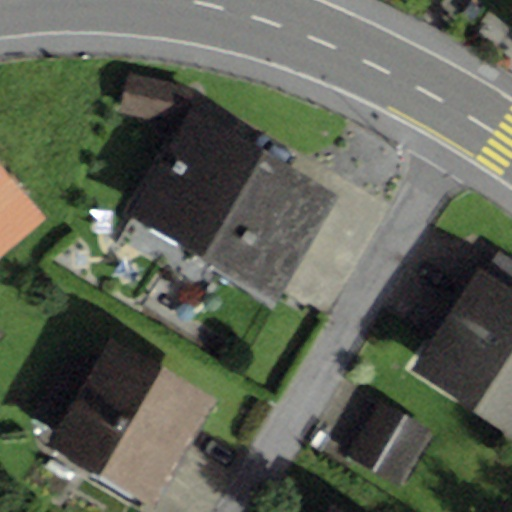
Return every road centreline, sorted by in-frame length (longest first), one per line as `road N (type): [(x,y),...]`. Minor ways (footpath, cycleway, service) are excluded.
road 1 (residential): [(229,511),(471,122)]
road 2 (primary): [(471,122),(345,52),(260,20),(168,0)]
